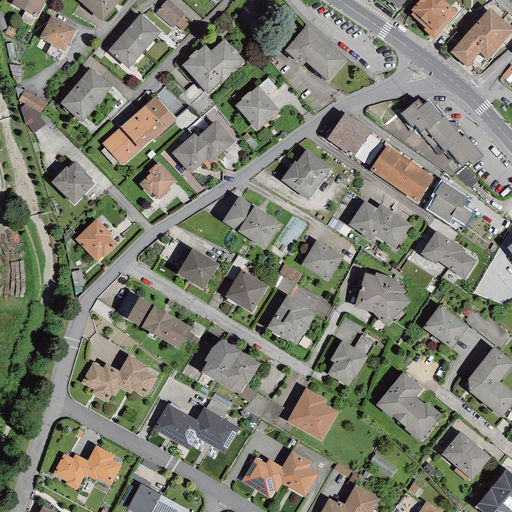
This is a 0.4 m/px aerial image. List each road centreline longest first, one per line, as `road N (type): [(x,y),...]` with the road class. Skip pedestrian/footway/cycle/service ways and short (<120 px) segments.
road 1 (residential): [(384,90),(328,114),(119,260)]
road 2 (residential): [(119,260),(307,372)]
road 3 (residential): [(55,399),(219,491)]
road 4 (residential): [(119,260),(90,295),(55,399)]
road 5 (unknown): [(307,372),(362,283),(354,258)]
